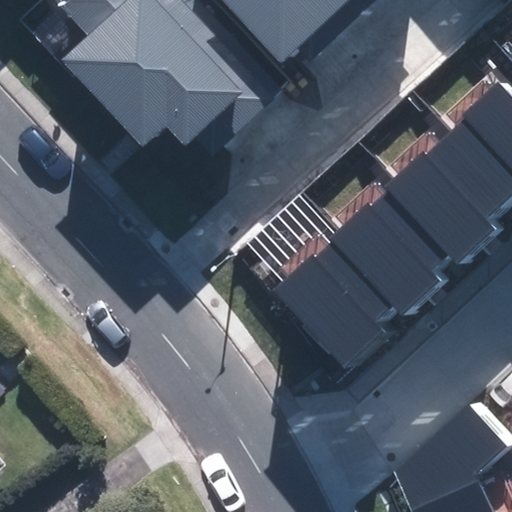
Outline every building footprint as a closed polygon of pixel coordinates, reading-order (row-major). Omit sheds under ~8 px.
[(280,92),(196,0),(52,0),(86,37),(63,58),(143,146),(166,125),(183,143),(193,135),(211,154),(280,92)] [(219,0),(280,65),(350,0),(219,0)] [(451,133),(510,197),(511,195),(511,97),(498,82),(463,114),(467,118),(451,133)] [(457,263),(496,228),(488,218),(510,197),(451,133),(426,155),(422,152),(385,185),(457,263)] [(403,316),(441,281),(432,272),(446,259),(386,194),(372,207),(369,204),(331,239),(403,316)] [(345,366),(382,331),(374,322),(388,309),(329,246),(316,258),(313,254),(274,290),(345,366)] [(397,471),(414,511),(494,511),(478,472),(506,447),(471,406),(397,471)] [(0,473),(15,460),(0,443),(0,473)]
